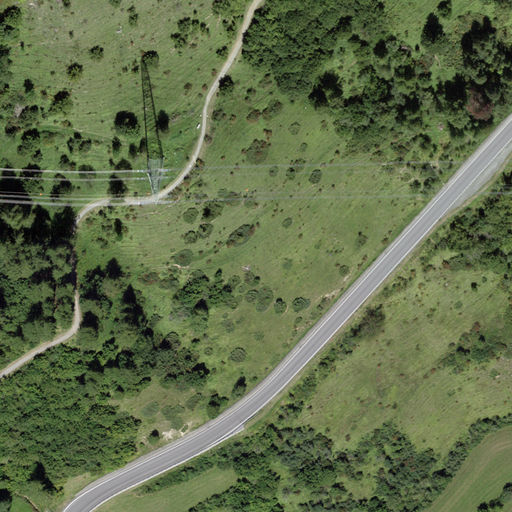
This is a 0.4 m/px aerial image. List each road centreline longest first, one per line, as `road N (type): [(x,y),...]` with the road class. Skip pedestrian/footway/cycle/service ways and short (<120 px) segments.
road 1 (tertiary): [(72,511),(225,425),(261,395),(511,127)]
road 2 (track): [(258,0),(207,97),(201,137),(180,178),(153,198),(104,199),(76,218),(72,330),(0,375)]
